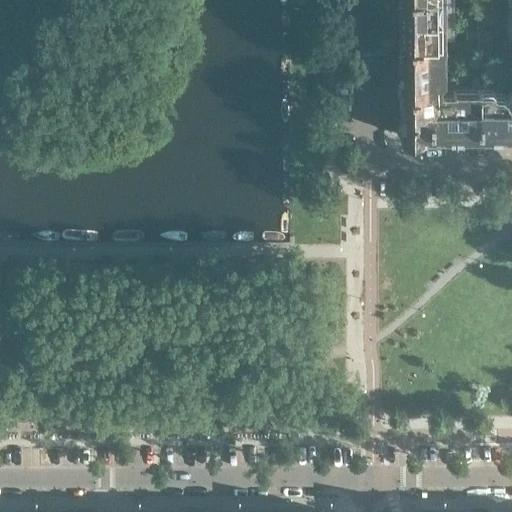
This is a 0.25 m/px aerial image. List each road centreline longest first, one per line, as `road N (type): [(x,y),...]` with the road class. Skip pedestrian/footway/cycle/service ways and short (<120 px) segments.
road 1 (residential): [(0,479),(370,477)]
road 2 (residential): [(511,167),(365,167),(367,0)]
road 3 (residential): [(370,477),(511,477)]
